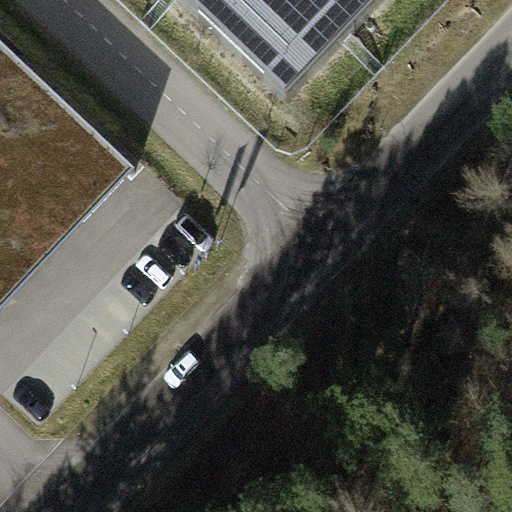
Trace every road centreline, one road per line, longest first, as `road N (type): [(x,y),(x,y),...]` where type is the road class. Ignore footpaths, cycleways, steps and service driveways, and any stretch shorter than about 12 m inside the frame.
road 1 (unclassified): [(511,62),(103,511)]
road 2 (unknown): [(349,240),(94,0)]
